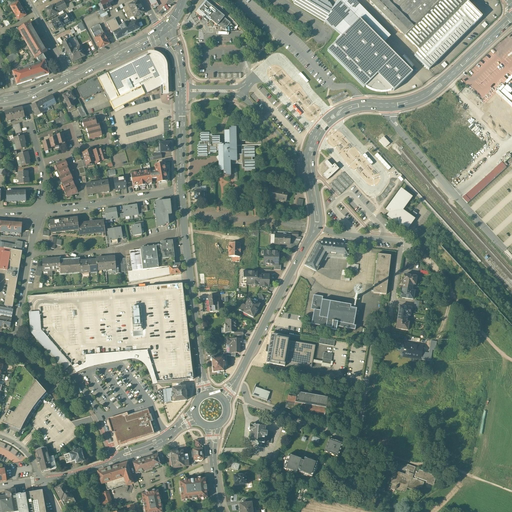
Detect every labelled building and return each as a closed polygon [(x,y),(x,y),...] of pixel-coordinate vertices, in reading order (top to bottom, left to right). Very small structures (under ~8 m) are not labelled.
[(67,8),(63,0),(54,5),(53,5),(45,9),(49,18),(58,13),(57,13),(67,8)] [(111,0),(105,0),(100,2),(104,9),(107,8),(114,5),(111,0)] [(137,0),(123,8),(128,18),(133,15),(134,18),(144,12),(137,0)] [(155,0),(148,0),(153,9),(158,6),(155,0)] [(294,0),(293,3),(302,8),(307,0),(294,0)] [(332,8),(318,0),(307,0),(302,8),(324,21),(332,8)] [(352,0),(335,0),(332,8),(324,21),(345,37),(360,21),(384,45),(390,38),(352,0)] [(369,0),(418,50),(458,10),(467,2),(465,0),(369,0)] [(224,30),(230,22),(224,17),(224,16),(224,15),(222,14),(216,9),(214,7),(214,8),(206,1),(204,3),(203,2),(196,11),(203,18),(202,19),(204,18),(206,18),(207,17),(217,25),(217,24),(224,30)] [(22,9),(18,2),(10,7),(14,13),(22,9)] [(481,16),(467,2),(458,10),(473,25),(481,16)] [(22,9),(14,13),(18,20),(26,15),(22,9)] [(428,69),(473,25),(458,10),(418,50),(413,55),(428,69)] [(68,18),(66,14),(51,22),(55,30),(68,24),(66,19),(68,18)] [(123,28),(113,33),(116,40),(140,28),(136,21),(129,25),(127,22),(121,25),(123,28)] [(384,45),(360,21),(345,37),(328,54),(364,90),(378,77),(393,92),(412,73),(384,45)] [(37,58),(39,63),(44,62),(45,62),(50,59),(46,52),(47,52),(46,50),(45,50),(31,26),(32,25),(30,22),(18,30),(19,33),(20,32),(34,56),(34,57),(35,59),(37,58)] [(99,24),(90,29),(95,38),(94,38),(100,48),(109,44),(99,24)] [(63,43),(67,53),(77,47),(76,45),(77,44),(74,37),(63,43)] [(15,51),(10,42),(0,47),(0,54),(3,59),(14,52),(15,51)] [(77,47),(67,53),(72,62),(85,56),(80,46),(77,47)] [(147,52),(147,54),(151,53),(158,55),(163,60),(165,67),(166,91),(164,91),(161,91),(161,95),(168,95),(167,67),(165,59),(159,53),(152,51),(147,52)] [(14,52),(3,59),(7,65),(17,58),(14,52)] [(98,78),(104,90),(111,106),(113,110),(160,87),(161,95),(161,91),(164,91),(166,91),(165,67),(163,60),(158,55),(151,53),(147,54),(145,55),(141,57),(98,78)] [(39,63),(13,72),(17,85),(48,74),(45,62),(44,62),(39,63)] [(87,82),(87,83),(78,88),(77,90),(82,99),(84,99),(92,95),(94,95),(96,94),(96,93),(98,92),(99,93),(104,90),(98,78),(97,77),(87,82)] [(71,91),(62,95),(66,103),(72,100),(75,98),(71,91)] [(483,107),(511,133),(511,106),(496,92),(483,107)] [(331,97),(333,102),(346,99),(344,93),(331,97)] [(51,95),(39,101),(43,109),(48,107),(56,103),(51,95)] [(72,100),(66,103),(69,108),(74,106),(72,100)] [(39,101),(31,106),(36,116),(45,112),(43,109),(39,101)] [(81,106),(76,108),(81,118),(86,115),(81,106)] [(22,108),(4,112),(6,121),(24,117),(22,108)] [(66,114),(57,119),(60,125),(70,121),(66,114)] [(95,118),(82,121),(84,128),(86,128),(89,139),(102,136),(99,124),(97,125),(95,118)] [(197,145),(198,156),(207,156),(207,154),(210,154),(210,152),(216,152),(216,151),(218,151),(218,155),(218,171),(223,171),(223,174),(225,174),(225,176),(230,176),(230,161),(232,161),(232,164),(242,163),(242,168),(244,168),(244,170),(255,170),(255,160),(252,160),(252,157),(254,157),(254,147),(244,147),(244,150),(241,150),(241,154),(236,154),(236,127),(231,127),(231,128),(229,128),(229,131),(224,131),(224,143),(220,143),(219,136),(212,136),(212,134),(209,134),(209,132),(200,132),(201,142),(199,142),(199,145),(197,145)] [(48,141),(42,143),(45,152),(51,150),(51,148),(59,146),(59,145),(65,143),(63,134),(56,136),(56,137),(48,139),(48,141)] [(18,137),(14,138),(16,144),(17,149),(17,150),(25,148),(24,143),(25,143),(23,136),(18,137)] [(390,144),(383,137),(379,141),(385,148),(390,144)] [(171,142),(159,142),(160,152),(171,152),(171,142)] [(92,150),(95,162),(96,164),(96,162),(100,160),(100,162),(101,162),(101,161),(107,160),(104,149),(100,150),(100,149),(92,151),(92,150)] [(83,153),(85,159),(86,164),(87,164),(87,165),(92,164),(92,163),(95,162),(92,150),(85,151),(86,152),(83,153)] [(23,152),(18,154),(18,155),(20,160),(21,165),(22,166),(30,164),(28,160),(30,159),(27,152),(23,153),(23,152)] [(65,160),(56,164),(59,170),(67,167),(68,166),(65,160)] [(338,168),(334,164),(332,166),(326,160),(323,163),(329,169),(322,174),(327,179),(338,168)] [(502,162),(462,197),(467,202),(506,167),(502,162)] [(155,170),(130,172),(132,186),(137,185),(137,187),(147,185),(146,184),(152,183),(151,179),(156,178),(157,183),(170,181),(169,163),(154,165),(155,170)] [(67,167),(59,170),(58,171),(60,177),(70,173),(67,167)] [(27,172),(18,172),(18,179),(17,179),(17,184),(24,184),(24,183),(29,182),(29,178),(27,178),(27,172)] [(73,179),(70,173),(60,177),(59,178),(62,184),(72,180),(73,179)] [(124,177),(113,179),(115,190),(126,188),(124,177)] [(72,180),(62,184),(65,190),(75,186),(72,180)] [(107,180),(97,182),(98,192),(109,191),(107,180)] [(98,192),(97,182),(85,184),(87,194),(98,192)] [(75,186),(65,190),(64,191),(67,197),(78,192),(75,186)] [(200,187),(194,187),(194,200),(205,199),(205,195),(203,195),(203,191),(200,191),(200,187)] [(277,190),(269,188),(267,197),(285,201),(287,192),(283,191),(283,190),(277,188),(277,190)] [(413,219),(401,210),(410,197),(401,190),(387,209),(390,212),(388,215),(392,218),(406,229),(413,219)] [(25,191),(6,191),(6,201),(25,201),(25,191)] [(157,208),(155,209),(156,227),(164,226),(164,224),(168,224),(167,215),(170,214),(170,200),(156,201),(157,208)] [(136,205),(130,206),(131,216),(138,215),(136,205)] [(130,206),(122,207),(124,217),(131,216),(130,206)] [(111,219),(110,209),(104,210),(105,212),(102,212),(102,215),(105,215),(106,220),(111,219)] [(53,221),(49,221),(51,233),(56,232),(56,231),(60,231),(60,232),(65,232),(65,230),(69,230),(69,231),(74,231),(74,229),(78,228),(78,224),(77,218),(73,218),(73,221),(53,223),(53,221)] [(21,223),(0,221),(0,231),(21,233),(21,223)] [(78,224),(78,228),(79,235),(104,232),(103,221),(93,222),(92,221),(89,221),(90,223),(78,224)] [(140,224),(131,226),(133,236),(141,234),(140,224)] [(121,228),(108,230),(109,241),(117,240),(117,238),(122,237),(121,228)] [(236,234),(219,234),(219,247),(236,248),(236,234)] [(275,234),(275,238),(274,244),(289,244),(290,235),(275,234)] [(242,236),(241,266),(254,266),(255,237),(242,236)] [(199,238),(202,267),(215,265),(212,237),(199,238)] [(15,240),(14,244),(14,250),(21,251),(23,241),(15,240)] [(128,272),(129,282),(170,275),(180,274),(180,263),(175,264),(173,240),(160,241),(161,245),(159,245),(159,244),(157,244),(157,246),(154,246),(154,245),(152,245),(152,246),(148,247),(148,246),(146,246),(146,247),(144,247),(143,246),(142,246),(142,247),(140,248),(140,250),(131,251),(131,255),(125,255),(125,258),(120,258),(120,271),(124,271),(124,272),(128,272)] [(317,241),(306,266),(314,269),(312,269),(319,271),(326,253),(344,255),(344,259),(348,259),(348,258),(350,254),(351,245),(336,244),(334,243),(317,241)] [(3,248),(0,247),(0,269),(7,271),(5,279),(10,280),(8,296),(6,295),(4,305),(12,306),(21,251),(14,250),(3,248)] [(278,251),(264,251),(263,255),(263,262),(263,265),(274,266),(278,266),(278,261),(278,251)] [(390,255),(377,254),(376,267),(389,268),(390,255)] [(96,258),(96,259),(97,270),(105,269),(104,257),(96,258)] [(114,257),(104,257),(105,269),(115,269),(115,265),(114,257)] [(59,258),(50,259),(51,271),(60,270),(59,260),(59,258)] [(50,259),(42,259),(42,266),(43,271),(51,271),(50,259)] [(59,260),(60,270),(60,273),(79,272),(79,260),(78,259),(59,260)] [(96,259),(87,260),(88,273),(97,272),(97,270),(96,259)] [(87,260),(79,260),(79,272),(79,273),(88,273),(87,260)] [(349,271),(359,271),(359,264),(347,263),(347,270),(343,270),(343,275),(349,275),(349,271)] [(389,268),(376,267),(373,293),(386,294),(389,268)] [(256,271),(241,271),(241,285),(259,285),(259,287),(269,287),(269,274),(261,274),(261,276),(256,276),(256,271)] [(233,272),(204,273),(204,288),(234,287),(233,272)] [(416,276),(404,274),(400,298),(413,299),(416,276)] [(28,296),(30,333),(51,355),(57,350),(75,370),(86,364),(86,356),(97,355),(146,351),(155,382),(157,382),(193,379),(182,284),(28,296)] [(216,295),(208,296),(209,312),(221,311),(220,302),(216,302),(216,295)] [(323,296),(313,295),(310,309),(314,310),(311,324),(331,328),(330,330),(336,331),(336,327),(355,330),(356,326),(353,325),(356,309),(350,308),(351,305),(322,300),(323,296)] [(242,303),(239,310),(253,317),(255,312),(256,313),(258,310),(257,309),(259,304),(248,299),(245,305),(242,303)] [(411,307),(399,306),(395,329),(408,330),(409,322),(406,322),(407,315),(410,315),(411,307)] [(13,312),(0,309),(0,316),(11,319),(13,312)] [(11,319),(0,316),(0,326),(9,328),(11,319)] [(236,320),(226,320),(226,324),(224,324),(223,326),(224,327),(225,328),(227,328),(227,332),(234,332),(236,332),(236,330),(236,320)] [(270,337),(266,363),(284,366),(284,362),(311,367),(315,345),(289,340),(289,336),(274,334),(274,336),(271,336),(270,337)] [(334,340),(320,338),(319,343),(333,346),(334,340)] [(242,339),(227,339),(227,344),(230,344),(230,353),(235,353),(239,353),(239,344),(242,344),(242,343),(242,339)] [(416,345),(404,343),(403,351),(405,351),(405,355),(420,357),(421,351),(422,347),(416,346),(416,345)] [(157,382),(155,382),(146,351),(97,355),(86,356),(86,364),(75,370),(77,374),(88,368),(97,366),(115,363),(129,360),(134,360),(140,362),(145,367),(149,375),(152,383),(153,385),(157,384),(157,382)] [(219,358),(213,359),(212,358),(210,358),(210,360),(211,361),(212,367),(213,372),(224,371),(223,366),(225,366),(225,362),(226,362),(226,357),(219,358)] [(45,392),(23,367),(12,396),(8,395),(5,403),(10,404),(2,423),(20,431),(23,424),(27,417),(32,409),(38,400),(45,392)] [(180,387),(174,387),(175,388),(172,388),(172,389),(172,393),(171,393),(172,397),(170,398),(171,402),(174,402),(175,402),(185,401),(187,400),(186,399),(186,396),(185,391),(185,388),(185,387),(180,387)] [(270,392),(256,387),(252,397),(267,402),(270,392)] [(170,388),(167,388),(167,389),(163,390),(164,402),(171,402),(170,398),(172,397),(171,393),(172,393),(172,389),(170,389),(170,388)] [(288,396),(288,401),(296,402),(295,408),(326,413),(329,397),(298,392),(297,397),(288,396)] [(146,412),(110,424),(117,446),(154,433),(146,412)] [(282,420),(277,416),(273,421),(278,425),(282,420)] [(265,427),(249,425),(249,431),(250,431),(249,442),(255,443),(255,445),(258,445),(258,447),(266,448),(266,443),(269,443),(270,436),(267,436),(267,432),(265,432),(265,427)] [(343,443),(329,438),(324,451),(328,453),(328,452),(331,453),(331,455),(332,453),(335,454),(335,455),(338,456),(343,443)] [(0,439),(0,448),(9,451),(12,443),(0,439)] [(45,447),(34,451),(37,463),(39,462),(41,472),(51,469),(50,465),(54,464),(52,457),(48,458),(45,447)] [(76,451),(64,455),(66,463),(75,461),(75,463),(84,461),(81,448),(75,450),(76,451)] [(201,449),(193,450),(193,453),(191,453),(192,458),(194,457),(194,460),(198,460),(199,461),(200,461),(201,461),(202,460),(202,459),(201,449)] [(182,455),(182,451),(167,453),(165,454),(165,456),(166,457),(167,458),(168,458),(169,463),(171,463),(171,468),(184,467),(182,455)] [(137,460),(132,462),(136,474),(144,471),(145,472),(153,469),(152,468),(161,465),(157,454),(153,455),(153,457),(147,460),(146,458),(143,459),(144,461),(137,463),(137,460)] [(293,456),(289,454),(283,469),(288,470),(292,471),(292,472),(296,473),(297,470),(301,461),(301,459),(297,457),(297,458),(293,456)] [(309,459),(304,458),(303,462),(300,471),(299,472),(303,474),(304,474),(304,473),(307,475),(312,477),(317,462),(313,461),(312,461),(309,460),(309,459)] [(102,470),(97,472),(101,485),(105,484),(132,475),(127,462),(111,467),(110,466),(106,467),(106,468),(102,470)] [(240,464),(232,462),(231,468),(238,470),(240,464)] [(405,470),(407,470),(409,471),(413,473),(415,467),(407,465),(405,470)] [(415,477),(414,479),(416,480),(417,478),(427,482),(432,484),(433,480),(435,481),(436,478),(434,477),(434,476),(420,471),(419,472),(418,472),(417,473),(415,473),(414,477),(415,477)] [(236,475),(233,476),(235,486),(239,485),(243,485),(243,484),(248,484),(247,483),(248,482),(248,480),(247,480),(246,474),(246,472),(236,474),(236,475)] [(405,475),(394,472),(393,476),(394,476),(392,482),(397,484),(395,489),(396,489),(400,490),(400,489),(405,491),(406,487),(412,489),(413,488),(417,490),(418,486),(421,487),(422,483),(419,482),(419,481),(416,480),(414,479),(411,478),(405,475)] [(132,475),(105,484),(107,490),(125,484),(126,486),(134,484),(132,475)] [(186,480),(179,481),(181,500),(207,498),(205,478),(186,480)] [(59,486),(54,489),(60,500),(62,498),(64,501),(66,502),(69,501),(71,498),(69,495),(63,484),(62,483),(59,485),(59,486)] [(6,496),(0,496),(0,511),(13,511),(18,511),(15,489),(5,491),(6,496)] [(45,511),(42,490),(25,493),(25,494),(16,496),(18,511),(45,511)] [(112,504),(107,491),(101,493),(104,499),(99,501),(100,505),(112,504)] [(161,511),(158,491),(141,493),(144,511),(161,511)] [(62,498),(60,500),(64,507),(76,502),(71,494),(69,495),(71,498),(69,501),(66,502),(64,501),(62,498)] [(251,503),(239,504),(239,511),(255,511),(256,508),(252,508),(251,503)]
